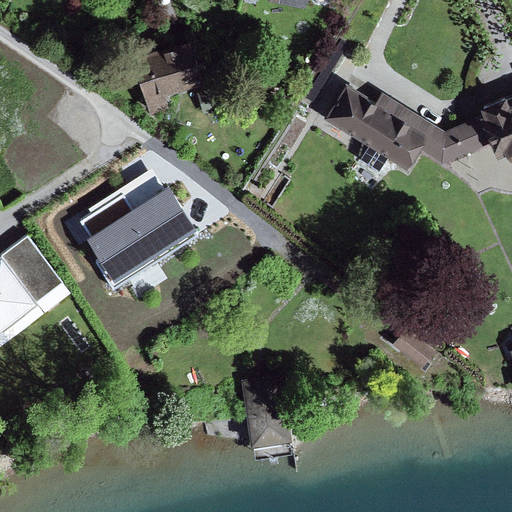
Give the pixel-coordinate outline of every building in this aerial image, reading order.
[(190,31),(133,47),(150,108),(170,102),(166,86),(202,76),(190,31)] [(347,75),(324,110),(408,163),(420,143),(443,158),(447,126),(382,85),(376,93),(347,75)] [(483,104),(477,107),(479,111),(490,137),(497,152),(509,147),(511,150),(511,94),(510,95),(506,85),(479,97),(483,104)] [(490,137),(479,111),(447,126),(443,158),(490,137)] [(0,251),(0,324),(62,278),(28,231),(0,251)] [(437,344),(407,322),(394,339),(423,361),(437,344)] [(283,371),(243,377),(252,438),(292,432),(283,371)]
